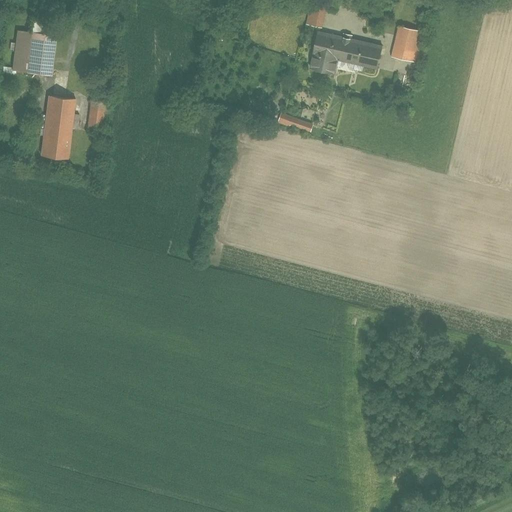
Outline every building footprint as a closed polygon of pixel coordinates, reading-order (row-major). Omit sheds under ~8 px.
[(53,0),(34,0),(33,9),(51,12),(53,0)] [(305,25),(322,28),(327,5),(310,1),(309,5),(305,25)] [(52,76),(58,20),(32,17),(30,31),(15,29),(10,72),(52,76)] [(425,31),(398,25),(390,57),(417,64),(425,31)] [(382,45),(317,30),(308,69),(334,75),(337,60),(376,69),(382,45)] [(73,113),(74,98),(47,95),(40,156),(68,159),(71,129),(76,129),(78,114),(73,113)] [(104,101),(90,99),(86,134),(100,136),(104,101)] [(278,121),(310,132),(313,123),(282,112),(278,121)]
